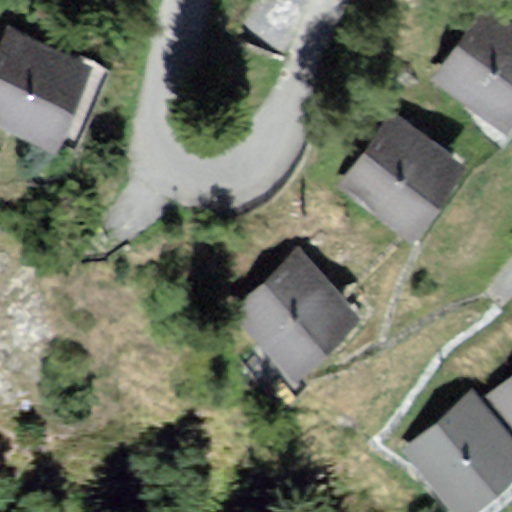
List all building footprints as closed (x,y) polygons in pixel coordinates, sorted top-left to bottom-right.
[(490,138),(511,111),(511,52),(475,22),(424,84),(490,138)] [(0,157),(39,83),(0,63),(0,157)] [(373,254),(430,184),(368,133),(310,202),(373,254)] [(229,393),(303,335),(252,271),(178,329),(229,393)] [(511,367),(445,416),(493,481),(511,467),(511,367)] [(433,415),(360,465),(392,511),(446,511),(482,487),(433,415)]
